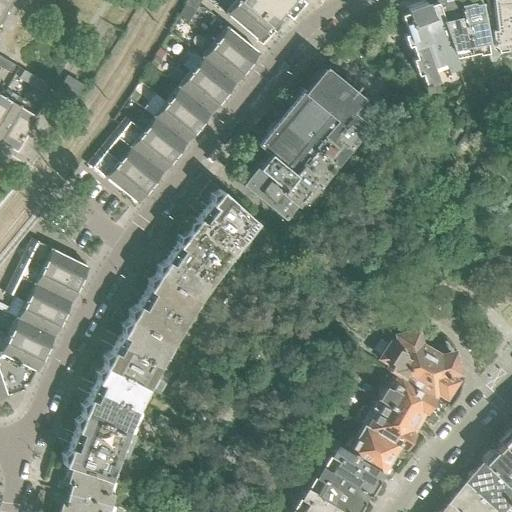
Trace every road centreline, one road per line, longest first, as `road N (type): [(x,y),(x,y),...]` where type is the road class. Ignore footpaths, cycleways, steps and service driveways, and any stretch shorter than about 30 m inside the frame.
road 1 (residential): [(20,455),(76,329),(124,250),(291,42),(346,0)]
road 2 (residential): [(395,511),(511,376)]
